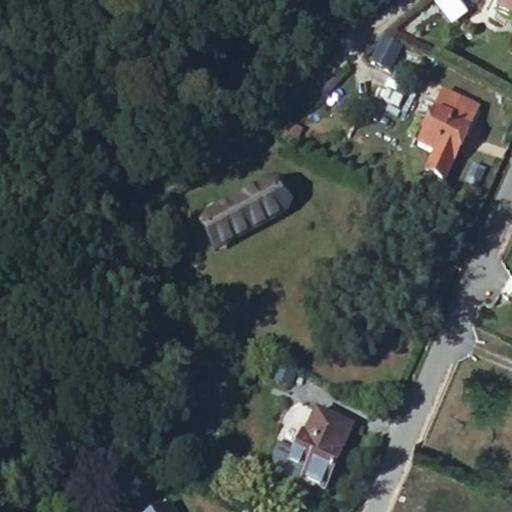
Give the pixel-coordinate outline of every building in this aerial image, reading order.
[(511,0),(505,0),(503,5),(511,9),(511,0)] [(436,124),(424,119),(418,135),(410,130),(407,139),(415,142),(411,150),(444,163),(448,154),(458,155),(461,147),(457,142),(459,135),(445,129),(448,122),(438,118),(436,124)] [(284,213),(264,185),(200,233),(220,260),(284,213)] [(293,468),(315,478),(344,414),(303,396),(292,420),(289,418),(280,438),(264,430),(260,438),(260,439),(259,440),(259,441),(259,442),(259,443),(258,443),(259,443),(258,444),(258,447),(259,447),(259,449),(259,451),(259,452),(260,452),(260,453),(261,455),(261,456),(262,456),(262,457),(263,459),(264,459),(264,460),(265,460),(266,461),(267,461),(267,462),(268,462),(290,473),(293,468)] [(175,511),(178,510),(163,490),(153,497),(163,511),(175,511)] [(272,511),(273,510),(230,491),(226,500),(235,504),(232,511),(272,511)] [(175,511),(163,511),(153,497),(130,511),(178,511),(178,510),(175,511)]
